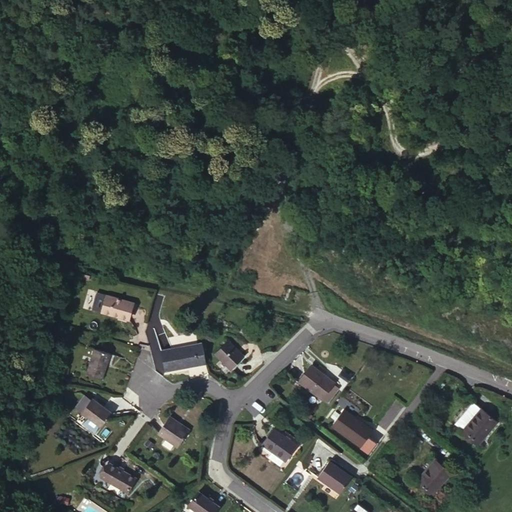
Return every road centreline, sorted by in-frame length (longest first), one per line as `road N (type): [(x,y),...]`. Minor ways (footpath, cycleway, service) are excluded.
road 1 (residential): [(511,390),(317,319),(228,403)]
road 2 (unknown): [(454,368),(375,481)]
road 3 (residential): [(228,403),(211,470),(259,511)]
